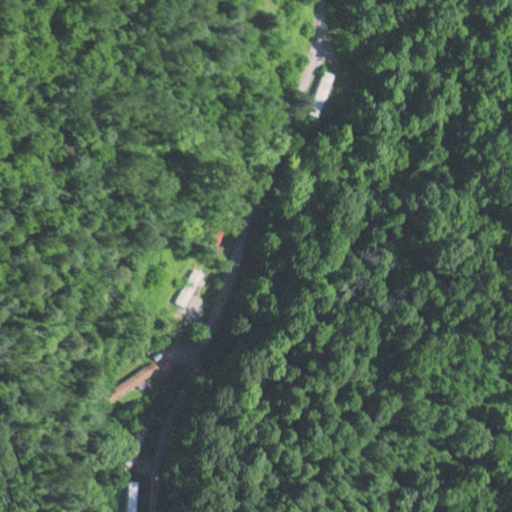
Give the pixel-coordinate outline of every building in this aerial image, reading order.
[(321,116),(337,74),(326,70),(309,111),(321,116)] [(203,273),(193,267),(172,299),(182,305),(203,273)] [(153,373),(146,363),(104,391),(110,401),(153,373)] [(152,429),(142,423),(120,461),(131,467),(152,429)] [(138,511),(142,480),(131,479),(126,511),(138,511)]
